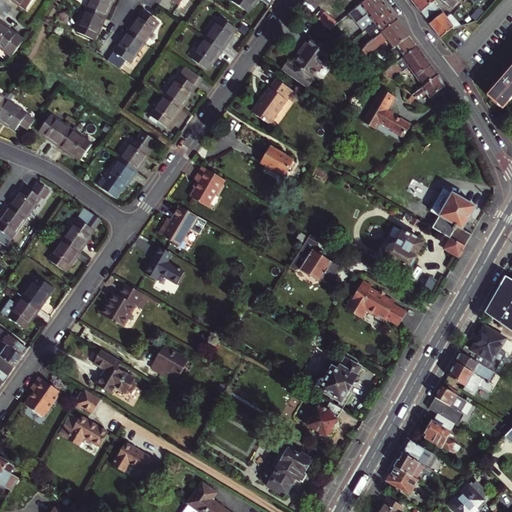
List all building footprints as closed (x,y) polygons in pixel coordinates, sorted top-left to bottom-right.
[(33,0),(9,0),(11,1),(12,0),(13,0),(20,5),(27,9),(33,0)] [(89,0),(86,9),(106,18),(109,11),(106,10),(110,0),(89,0)] [(231,0),(230,1),(246,12),(252,4),(254,0),(231,0)] [(356,22),(382,3),(380,0),(366,0),(349,13),(356,22)] [(411,0),(421,12),(433,2),(434,0),(411,0)] [(474,0),(470,0),(485,12),(486,10),(474,0)] [(482,0),(474,0),(486,10),(490,6),(482,0)] [(433,2),(421,12),(426,19),(439,9),(433,2)] [(366,30),(389,12),(382,3),(356,22),(364,32),(366,30)] [(478,8),(471,16),(475,20),(477,21),(484,13),(478,8)] [(103,24),(106,18),(86,9),(75,32),(92,40),(96,32),(100,23),(103,24)] [(131,24),(126,30),(144,43),(158,23),(143,12),(139,18),(133,25),(131,24)] [(397,21),(389,12),(366,30),(373,39),(397,21)] [(429,23),(440,37),(452,27),(446,18),(442,14),(429,23)] [(136,16),(131,24),(133,25),(139,18),(136,16)] [(450,16),(446,18),(452,27),(453,28),(458,25),(450,16)] [(219,17),(205,38),(223,50),(227,45),(224,43),(230,35),(235,28),(219,17)] [(2,23),(0,21),(0,48),(12,57),(22,42),(8,31),(0,25),(2,23)] [(416,46),(397,21),(373,39),(366,44),(364,48),(369,54),(388,39),(395,47),(388,52),(396,62),(416,46)] [(0,25),(8,31),(10,28),(2,23),(0,25)] [(129,63),(144,43),(126,30),(121,37),(124,39),(119,46),(114,53),(109,60),(124,71),(129,63)] [(233,37),(230,35),(224,43),(227,45),(233,37)] [(307,46),(293,65),(312,78),(331,50),(310,36),(304,45),(307,46)] [(116,44),(119,46),(124,39),(121,37),(116,44)] [(216,55),(219,57),(223,50),(205,38),(190,58),(206,69),(211,62),(216,55)] [(291,63),(293,65),(307,46),(304,45),(291,63)] [(383,73),(390,78),(400,70),(401,71),(409,66),(423,86),(438,75),(416,46),(396,62),(383,73)] [(364,48),(360,54),(365,58),(369,54),(364,48)] [(184,100),(190,92),(194,86),(196,87),(202,78),(185,66),(179,75),(164,95),(182,108),(187,102),(184,100)] [(511,66),(487,95),(502,108),(511,95),(511,66)] [(444,87),(438,75),(423,86),(411,95),(418,101),(422,104),(444,87)] [(269,125),(293,92),(276,79),(250,112),(269,125)] [(392,131),(404,137),(411,125),(387,111),(394,97),(383,90),(363,123),(374,129),(379,122),(393,130),(392,131)] [(193,94),(190,92),(184,100),(187,102),(193,94)] [(164,95),(148,118),(155,123),(157,121),(165,127),(170,121),(176,112),(178,114),(182,108),(164,95)] [(418,101),(411,95),(408,100),(414,105),(418,101)] [(0,120),(1,119),(9,125),(16,129),(20,123),(29,129),(35,120),(27,114),(9,102),(6,100),(0,108),(0,120)] [(173,122),(178,114),(176,112),(170,121),(173,122)] [(39,131),(46,135),(54,141),(52,144),(59,148),(71,130),(50,115),(39,131)] [(1,119),(0,120),(0,122),(7,128),(9,125),(1,119)] [(92,145),(74,132),(71,130),(59,148),(65,152),(67,150),(74,156),(80,160),(92,145)] [(54,141),(46,135),(44,138),(52,144),(54,141)] [(134,138),(119,159),(137,172),(142,166),(139,164),(145,156),(150,149),(134,138)] [(293,160),(270,147),(260,163),(284,176),(293,160)] [(67,150),(65,152),(73,158),(74,156),(67,150)] [(139,164),(142,166),(148,158),(145,156),(139,164)] [(137,172),(119,159),(100,187),(114,196),(119,189),(121,190),(125,184),(131,176),(133,178),(137,172)] [(217,194),(226,180),(201,167),(194,179),(195,180),(198,182),(194,188),(189,197),(207,207),(215,193),(217,194)] [(128,186),(133,178),(131,176),(125,184),(128,186)] [(25,187),(20,193),(15,201),(12,200),(8,205),(26,218),(41,198),(45,201),(51,192),(39,183),(32,191),(25,187)] [(18,191),(12,200),(15,201),(20,193),(18,191)] [(438,216),(433,227),(451,238),(465,246),(471,234),(462,229),(475,207),(446,191),(433,213),(438,216)] [(26,218),(8,205),(4,212),(6,214),(1,221),(0,222),(0,230),(11,239),(24,222),(26,218)] [(201,219),(179,207),(171,220),(169,224),(166,222),(159,234),(180,246),(190,230),(194,232),(199,235),(206,222),(201,219)] [(66,236),(63,239),(82,252),(86,246),(83,244),(89,236),(100,219),(96,216),(85,208),(66,236)] [(420,220),(414,216),(410,224),(416,227),(420,220)] [(26,218),(24,222),(36,231),(38,227),(26,218)] [(423,243),(410,235),(404,232),(403,231),(396,244),(390,245),(386,251),(386,255),(410,268),(417,257),(415,256),(423,243)] [(92,237),(89,236),(83,244),(86,246),(92,237)] [(458,257),(465,246),(451,238),(445,249),(458,257)] [(82,252),(63,239),(61,242),(48,260),(64,271),(68,265),(74,257),(77,258),(82,252)] [(173,254),(159,246),(144,274),(157,281),(161,275),(177,284),(184,271),(168,262),(173,254)] [(316,247),(304,268),(323,279),(335,258),(316,247)] [(302,248),(293,266),(299,270),(308,251),(302,248)] [(71,267),(77,258),(74,257),(68,265),(71,267)] [(40,274),(38,277),(47,283),(49,280),(40,274)] [(492,299),(484,313),(511,331),(511,279),(506,276),(498,289),(492,299)] [(37,277),(23,296),(41,309),(45,303),(42,301),(48,294),(52,287),(47,283),(38,277),(37,277)] [(361,280),(359,283),(368,288),(370,285),(361,280)] [(392,301),(368,288),(359,283),(350,299),(347,301),(351,316),(364,310),(373,315),(372,317),(381,322),(384,317),(397,324),(404,311),(391,304),(392,301)] [(142,294),(126,284),(119,296),(114,293),(102,315),(122,327),(135,306),(142,310),(149,298),(142,294)] [(42,301),(45,303),(51,295),(48,294),(42,301)] [(23,296),(8,318),(23,329),(28,322),(33,314),(36,316),(41,309),(23,296)] [(30,324),(36,316),(33,314),(28,322),(30,324)] [(465,346),(461,353),(488,369),(496,355),(498,357),(503,349),(501,347),(505,340),(484,327),(483,330),(482,330),(481,330),(481,331),(480,332),(480,333),(480,334),(480,335),(472,349),(465,346)] [(0,328),(0,340),(22,357),(28,348),(0,328)] [(22,357),(0,340),(0,355),(15,367),(22,357)] [(210,341),(206,348),(210,350),(214,343),(210,341)] [(150,367),(166,376),(169,372),(179,378),(189,360),(163,345),(150,367)] [(121,361),(101,350),(93,364),(104,370),(101,375),(100,374),(94,384),(107,391),(113,389),(115,386),(117,383),(121,386),(123,390),(127,392),(129,389),(133,389),(136,384),(134,380),(135,378),(118,368),(121,361)] [(461,353),(455,364),(486,381),(492,371),(488,369),(461,353)] [(0,388),(15,367),(0,355),(0,388)] [(317,391),(340,404),(350,387),(361,368),(345,358),(339,369),(332,365),(324,378),(320,379),(316,386),(318,389),(317,391)] [(465,386),(475,392),(478,386),(490,393),(494,385),(486,381),(455,364),(448,376),(465,386)] [(39,376),(31,388),(35,391),(25,405),(43,417),(61,392),(39,376)] [(473,395),(475,392),(465,386),(463,389),(473,395)] [(353,392),(350,387),(340,404),(338,407),(343,410),(353,392)] [(428,409),(436,414),(454,425),(457,427),(458,426),(465,414),(461,411),(465,405),(475,410),(477,407),(442,387),(428,409)] [(83,392),(79,400),(95,410),(101,399),(85,389),(84,391),(83,392)] [(79,400),(75,406),(80,409),(82,406),(93,414),(95,410),(79,400)] [(308,415),(303,423),(327,437),(343,410),(338,407),(330,402),(326,408),(319,404),(314,413),(312,417),(308,415)] [(79,418),(71,413),(59,433),(80,446),(85,438),(100,447),(108,433),(80,416),(79,418)] [(454,425),(436,414),(424,434),(425,435),(424,438),(449,453),(450,452),(454,454),(455,451),(457,452),(461,447),(449,439),(446,438),(449,434),(454,425)] [(410,440),(402,454),(424,466),(425,467),(430,460),(428,459),(432,453),(410,440)] [(124,443),(112,464),(125,472),(130,464),(145,474),(142,478),(151,483),(161,465),(153,460),(153,459),(124,443)] [(300,455),(288,449),(287,450),(284,450),(281,457),(282,459),(273,474),(267,471),(261,481),(270,486),(269,488),(280,494),(281,492),(287,495),(295,480),(300,482),(301,480),(305,473),(311,461),(309,460),(311,458),(301,453),(300,455)] [(394,468),(417,481),(418,480),(416,479),(424,466),(402,454),(394,468)] [(10,475),(16,466),(0,456),(0,471),(2,473),(0,475),(0,491),(3,493),(12,476),(10,475)] [(408,497),(417,481),(394,468),(386,482),(400,490),(399,492),(408,497)] [(468,485),(448,505),(455,511),(471,511),(484,500),(481,498),(487,493),(476,481),(470,486),(468,485)] [(189,503),(201,511),(226,511),(209,499),(215,493),(202,484),(189,503)] [(399,511),(403,507),(388,497),(379,511),(399,511)] [(285,501),(283,506),(293,511),(309,511),(310,511),(287,498),(285,501)]
